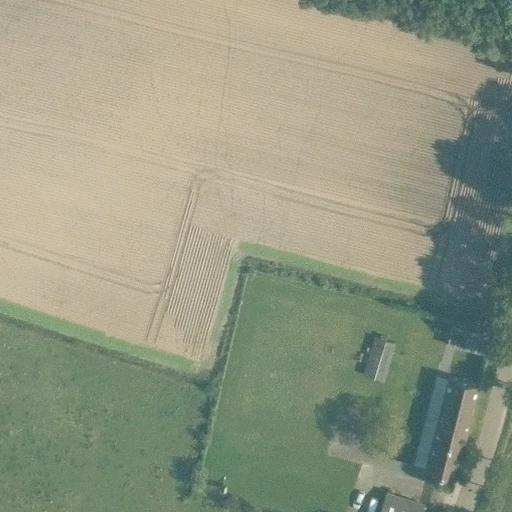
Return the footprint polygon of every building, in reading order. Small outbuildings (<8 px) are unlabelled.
[(449,342),(483,351),(488,330),(455,321),(449,342)] [(409,328),(404,347),(440,357),(445,338),(409,328)] [(368,358),(363,374),(384,380),(396,341),(390,340),(379,336),(374,334),(370,348),(368,358)] [(448,374),(424,468),(454,476),(479,382),(448,374)] [(378,511),(419,511),(423,502),(385,491),(378,511)]
